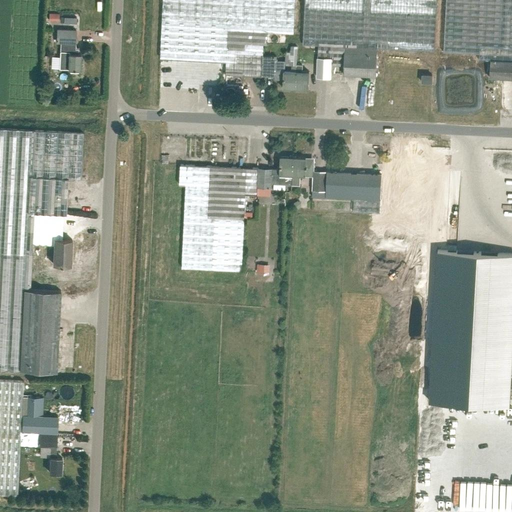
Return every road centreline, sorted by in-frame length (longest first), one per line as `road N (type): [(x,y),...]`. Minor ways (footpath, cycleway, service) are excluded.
road 1 (unclassified): [(111,112),(511,132)]
road 2 (unclassified): [(92,511),(111,112)]
